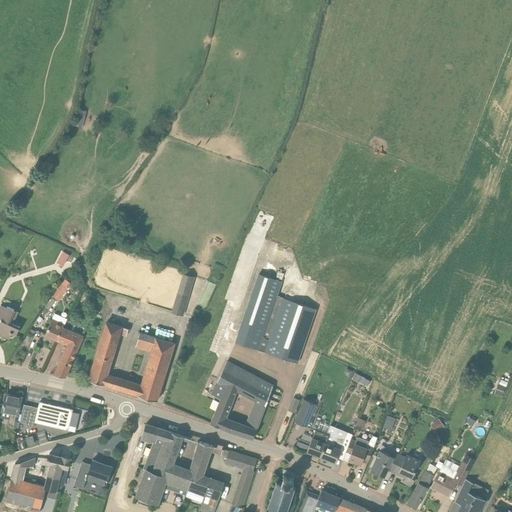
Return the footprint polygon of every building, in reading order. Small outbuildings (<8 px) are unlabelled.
[(83,126),(87,110),(81,109),(77,125),(83,126)] [(59,257),(66,261),(69,255),(63,251),(59,257)] [(64,266),(69,268),(76,257),(71,255),(64,266)] [(184,274),(178,293),(172,312),(183,316),(188,296),(194,277),(184,274)] [(236,342),(277,356),(297,363),(316,309),(277,296),(282,282),(259,274),(236,342)] [(65,279),(53,297),(59,301),(71,283),(65,279)] [(52,298),(47,307),(50,309),(56,300),(52,298)] [(12,334),(16,335),(20,327),(8,322),(14,310),(7,307),(6,309),(0,306),(0,318),(1,319),(0,322),(0,334),(9,339),(12,334)] [(45,335),(57,340),(62,329),(66,319),(54,313),(45,335)] [(146,398),(157,401),(174,343),(140,333),(135,347),(151,352),(140,386),(106,374),(119,333),(126,335),(128,329),(106,322),(89,380),(139,396),(146,398)] [(174,338),(176,330),(158,326),(156,334),(174,338)] [(54,375),(65,378),(76,352),(82,337),(62,329),(57,340),(68,345),(54,375)] [(253,438),(257,427),(264,407),(265,407),(273,385),(227,361),(211,395),(221,399),(211,424),(231,432),(253,438)] [(356,373),(353,379),(360,383),(363,377),(356,373)] [(501,385),(498,384),(494,393),(501,396),(507,385),(502,383),(501,385)] [(18,415),(21,398),(6,394),(2,412),(18,415)] [(306,426),(310,417),(315,404),(304,400),(295,422),(306,426)] [(20,422),(26,424),(26,426),(34,427),(35,423),(60,429),(68,430),(68,427),(69,426),(76,428),(80,414),(72,412),(73,410),(58,406),(57,408),(50,407),(51,405),(39,402),(38,408),(30,406),(24,405),(23,410),(20,422)] [(291,404),(288,410),(295,413),(297,406),(291,404)] [(355,428),(361,431),(365,421),(359,418),(355,428)] [(438,419),(433,423),(439,432),(445,427),(438,419)] [(186,495),(188,490),(195,468),(192,467),(191,471),(172,464),(182,436),(163,429),(145,424),(141,439),(154,443),(144,470),(145,471),(136,496),(158,504),(164,487),(186,495)] [(329,425),(327,431),(330,433),(320,457),(335,462),(340,450),(339,449),(344,437),(334,434),(337,428),(329,425)] [(307,451),(320,457),(330,433),(327,431),(326,434),(316,430),(310,443),(307,451)] [(369,441),(367,440),(357,437),(356,441),(350,439),(345,453),(346,453),(346,451),(351,453),(349,460),(360,465),(362,459),(368,462),(374,447),(377,437),(373,436),(369,441)] [(307,451),(310,443),(298,438),(294,446),(307,451)] [(204,475),(212,451),(214,446),(213,446),(200,442),(192,467),(195,468),(188,490),(204,495),(200,509),(207,511),(214,511),(218,500),(225,482),(204,475)] [(244,468),(253,471),(257,460),(240,454),(239,454),(228,451),(225,462),(244,468)] [(394,469),(400,455),(392,451),(391,455),(380,451),(371,471),(372,472),(372,473),(376,475),(376,474),(384,477),(389,467),(394,469)] [(55,491),(57,485),(62,467),(67,468),(71,458),(62,456),(49,453),(47,463),(50,464),(48,475),(45,487),(46,487),(44,496),(56,500),(58,491),(55,491)] [(415,471),(420,461),(406,454),(405,457),(400,455),(394,469),(399,472),(399,473),(406,476),(403,482),(410,486),(417,472),(415,471)] [(431,488),(448,497),(456,481),(461,484),(474,460),(465,456),(460,466),(446,459),(443,465),(442,465),(431,488)] [(6,500),(29,506),(27,511),(39,511),(44,497),(44,496),(46,487),(45,487),(35,484),(23,481),(26,467),(33,467),(34,458),(15,463),(6,500)] [(74,486),(83,489),(86,479),(106,486),(112,467),(110,466),(95,461),(92,460),(91,465),(82,462),(74,486)] [(62,467),(57,485),(64,486),(69,469),(67,468),(62,467)] [(415,509),(427,486),(433,475),(425,470),(415,490),(407,504),(415,509)] [(291,479),(285,476),(284,475),(283,475),(284,477),(281,484),(277,483),(276,481),(275,482),(276,484),(274,491),(272,490),(272,492),(273,492),(271,499),(270,498),(269,499),(271,500),(268,507),(266,508),(267,509),(269,508),(270,509),(268,511),(286,511),(288,506),(290,506),(290,505),(292,498),(293,498),(293,497),(291,497),(294,490),(296,489),(295,487),(293,488),(289,487),(290,485),(292,485),(293,485),(294,483),(293,481),(291,481),(292,480),(294,479),(293,478),(291,479)] [(458,511),(477,511),(480,508),(481,508),(484,503),(485,500),(486,500),(476,495),(479,489),(471,486),(472,483),(473,483),(465,479),(454,502),(461,505),(458,511)] [(300,503),(296,511),(331,511),(333,507),(337,497),(321,490),(319,496),(306,492),(302,503),(300,503)] [(344,511),(345,511),(365,511),(367,509),(340,498),(337,497),(333,507),(344,511)]
